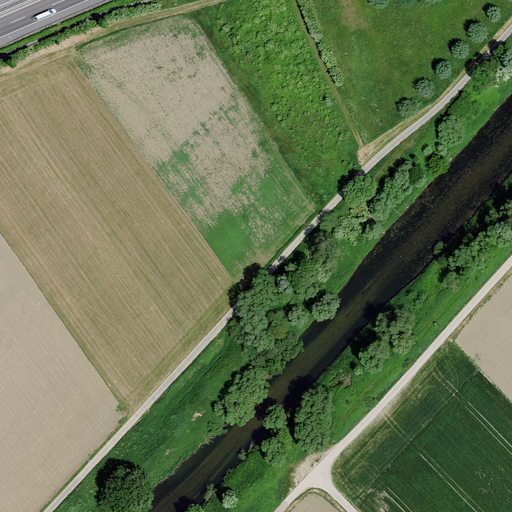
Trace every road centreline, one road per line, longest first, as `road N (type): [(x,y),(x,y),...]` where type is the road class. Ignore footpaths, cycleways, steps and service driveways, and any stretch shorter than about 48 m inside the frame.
road 1 (track): [(48,511),(326,209),(511,28)]
road 2 (track): [(511,260),(314,473)]
